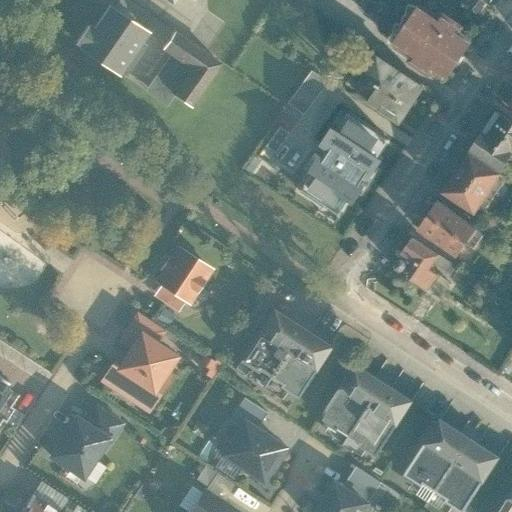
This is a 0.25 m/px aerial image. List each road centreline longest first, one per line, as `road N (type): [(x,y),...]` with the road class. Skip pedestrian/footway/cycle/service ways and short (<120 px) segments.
road 1 (residential): [(511,39),(340,296),(511,409)]
road 2 (residential): [(133,276),(0,482)]
